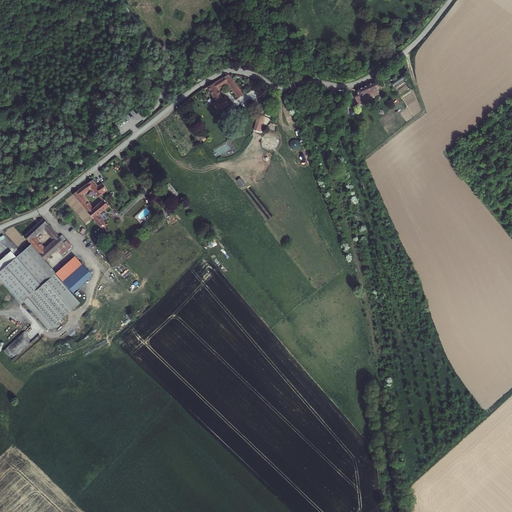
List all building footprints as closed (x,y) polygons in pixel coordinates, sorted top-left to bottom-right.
[(225,75),(201,86),(202,87),(204,87),(211,99),(208,101),(212,108),(224,101),(220,94),(217,95),(212,87),(223,82),(235,97),(239,94),(225,75)] [(400,93),(409,87),(403,78),(394,83),(400,93)] [(374,95),(373,92),(380,89),(376,81),(360,88),(359,91),(360,94),(359,95),(360,98),(358,99),(359,102),(374,95)] [(265,95),(258,100),(262,106),(269,100),(265,95)] [(255,103),(250,107),(255,113),(260,110),(255,103)] [(174,113),(163,122),(165,124),(164,125),(166,128),(174,122),(181,131),(183,130),(182,128),(185,126),(174,113)] [(256,130),(264,130),(264,115),(257,115),(256,130)] [(290,142),(295,150),(300,147),(295,139),(290,142)] [(88,181),(69,195),(100,231),(104,228),(95,216),(100,211),(102,215),(107,210),(100,201),(87,210),(77,197),(87,189),(94,198),(103,190),(98,184),(94,187),(88,181)] [(166,182),(161,187),(170,197),(175,193),(166,182)] [(41,219),(22,236),(45,261),(64,245),(41,219)] [(5,251),(0,255),(0,285),(15,303),(49,274),(24,245),(11,257),(5,251)] [(70,255),(51,272),(54,276),(64,286),(83,269),(70,255)] [(54,276),(21,303),(47,333),(80,305),(54,276)] [(114,297),(116,300),(127,294),(125,290),(114,297)]
